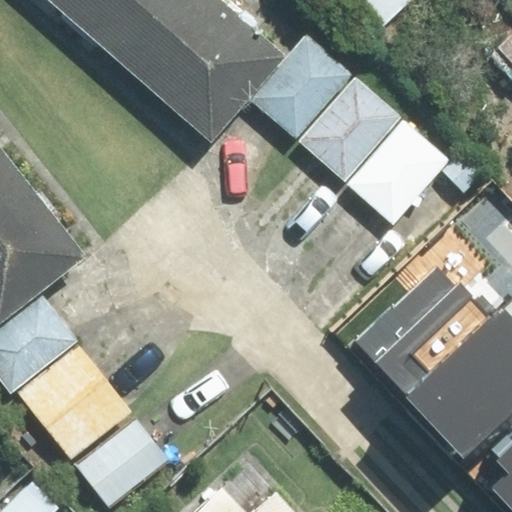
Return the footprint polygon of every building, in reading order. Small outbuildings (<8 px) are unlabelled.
[(46,0),(116,60),(168,0),(46,0)] [(216,0),(168,0),(116,60),(204,135),(276,51),(216,0)] [(511,26),(487,51),(511,77),(511,26)] [(247,98),(292,136),(348,70),(303,32),(247,98)] [(296,139),(341,177),(397,111),(352,74),(296,139)] [(345,181),(393,221),(448,155),(400,116),(345,181)] [(462,149),(440,171),(462,192),(483,170),(462,149)] [(0,154),(0,174),(10,167),(0,154)] [(10,167),(0,174),(0,323),(82,260),(10,167)] [(511,241),(462,289),(511,341),(511,241)] [(74,338),(42,297),(0,329),(0,372),(12,387),(74,338)] [(127,407),(75,344),(16,392),(68,455),(127,407)] [(166,456),(134,415),(71,464),(103,505),(166,456)] [(292,511),(235,455),(177,511),(292,511)] [(29,474),(0,499),(0,511),(50,511),(58,505),(29,474)]
